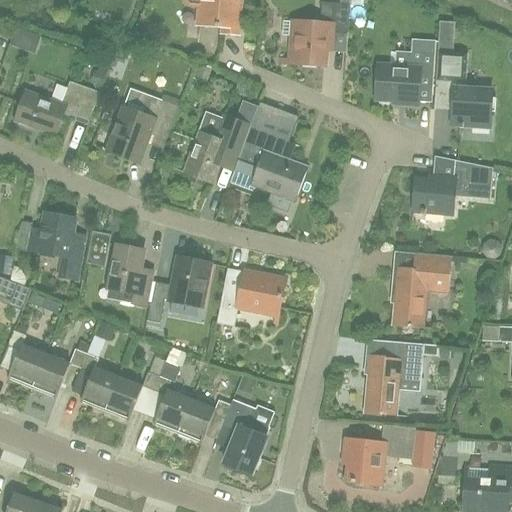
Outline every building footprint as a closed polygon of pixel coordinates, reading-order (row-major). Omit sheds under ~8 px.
[(184,0),(189,6),(199,7),(197,26),(222,28),(222,34),(232,35),(237,36),(240,0),(184,0)] [(291,36),(289,64),(323,66),(324,52),(326,38),(336,39),(347,40),(350,5),(349,0),(340,0),(341,4),(335,4),(322,2),(320,25),(292,22),(291,36)] [(445,41),(445,13),(429,13),(429,41),(445,41)] [(417,107),(418,91),(419,79),(426,79),(432,80),(434,43),(411,41),(411,54),(410,68),(395,67),(377,66),(375,100),(390,101),(403,102),(403,106),(417,107)] [(445,88),(454,88),(452,111),(451,126),(489,128),(490,112),(491,99),(492,91),(466,89),(468,55),(454,54),(438,53),(436,87),(445,88)] [(99,93),(87,88),(69,81),(61,103),(26,90),(14,122),(56,138),(66,112),(77,116),(75,121),(81,123),(87,126),(99,93)] [(145,117),(137,114),(124,109),(107,152),(139,164),(147,144),(154,125),(162,128),(170,131),(179,108),(163,102),(152,98),(145,117)] [(238,162),(251,128),(251,127),(222,116),(214,138),(199,132),(184,173),(212,183),(219,167),(226,170),(233,173),(238,162)] [(251,128),(238,162),(233,173),(230,183),(253,193),(255,187),(271,194),(290,201),(291,201),(303,168),(293,164),(282,160),(289,142),(251,128)] [(492,169),(483,167),(454,161),(453,170),(452,178),(437,177),(437,181),(415,179),(412,213),(452,217),(453,197),(489,200),(492,169)] [(30,227),(31,224),(27,223),(22,222),(17,249),(26,251),(27,247),(39,249),(38,253),(64,258),(60,277),(77,280),(84,245),(77,243),(71,242),(73,233),(75,219),(46,213),(43,229),(30,227)] [(476,232),(473,247),(487,250),(490,235),(476,232)] [(133,305),(133,303),(145,305),(152,274),(145,273),(140,272),(144,251),(117,246),(108,289),(121,292),(119,302),(133,305)] [(398,269),(396,290),(392,289),(390,303),(395,304),(393,325),(420,327),(423,291),(449,293),(451,256),(415,254),(415,261),(414,270),(398,269)] [(165,300),(202,307),(211,264),(178,257),(172,286),(164,284),(155,283),(147,321),(160,324),(165,300)] [(5,275),(17,275),(18,262),(5,261),(5,275)] [(238,309),(280,317),(287,280),(245,272),(244,280),(235,278),(227,277),(218,324),(235,328),(238,309)] [(0,296),(8,300),(6,305),(24,312),(32,290),(0,277),(0,296)] [(503,336),(505,324),(476,320),(474,331),(503,336)] [(33,389),(47,355),(23,345),(27,337),(14,332),(9,346),(15,348),(21,350),(9,380),(33,389)] [(423,345),(367,340),(366,350),(364,376),(368,376),(365,413),(392,416),(395,379),(420,382),(422,355),(436,356),(437,346),(423,345)] [(141,365),(165,375),(171,360),(147,350),(141,365)] [(76,351),(70,364),(76,366),(82,369),(87,355),(77,351),(76,351)] [(70,364),(47,355),(33,389),(57,399),(70,364)] [(106,412),(119,378),(95,368),(98,360),(87,355),(82,369),(74,387),(80,389),(85,392),(81,402),(106,412)] [(143,387),(119,378),(106,412),(130,422),(134,411),(143,388),(149,390),(154,392),(160,378),(149,373),(143,387)] [(154,425),(178,435),(192,400),(182,396),(168,390),(171,382),(160,378),(154,392),(160,394),(166,397),(156,420),(154,425)] [(225,421),(231,406),(219,401),(216,410),(192,400),(178,435),(202,444),(214,416),(219,418),(225,421)] [(231,406),(225,421),(222,428),(230,431),(237,434),(231,450),(225,465),(252,476),(267,438),(270,428),(252,421),(257,410),(233,400),(231,406)] [(344,440),(342,463),(347,464),(346,481),(383,485),(385,456),(412,458),(415,429),(383,426),(383,435),(382,443),(344,440)] [(439,455),(436,483),(453,484),(456,440),(445,439),(444,441),(444,446),(442,446),(441,456),(439,455)] [(467,464),(464,511),(482,511),(507,511),(508,501),(511,501),(511,472),(509,472),(509,467),(467,464)] [(35,511),(39,502),(14,493),(7,511),(35,511)] [(62,511),(63,510),(39,502),(35,511),(62,511)]
